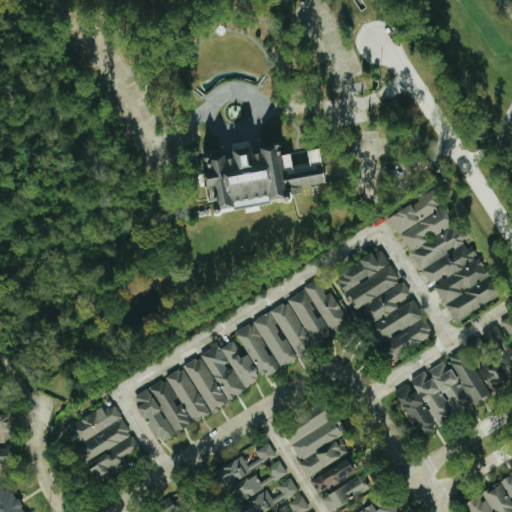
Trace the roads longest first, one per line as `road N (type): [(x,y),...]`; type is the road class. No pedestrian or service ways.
road 1 (residential): [(103,511),(333,372),(354,384),(421,489)]
road 2 (tertiary): [(511,239),(399,66)]
road 3 (residential): [(511,411),(430,465),(421,489)]
road 4 (residential): [(61,511),(42,473),(44,397)]
